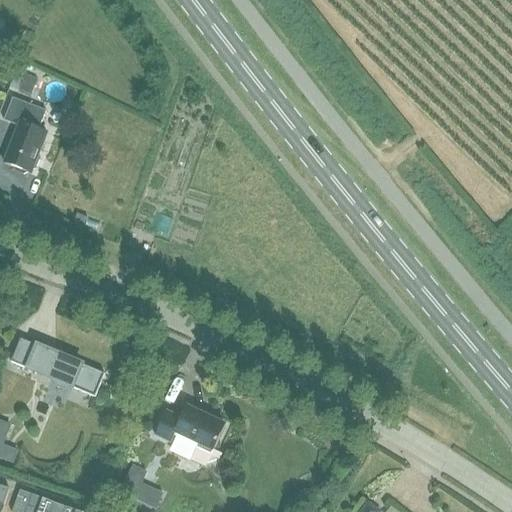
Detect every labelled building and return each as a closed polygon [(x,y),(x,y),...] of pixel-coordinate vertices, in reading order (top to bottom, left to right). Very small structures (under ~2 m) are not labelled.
[(26,77),(20,92),(32,97),(38,82),(26,77)] [(17,173),(24,176),(28,174),(31,175),(33,172),(36,170),(41,159),(39,155),(48,134),(40,131),(47,112),(13,99),(5,122),(20,128),(5,165),(15,169),(17,173)] [(78,217),(75,225),(86,229),(89,221),(78,217)] [(13,364),(29,370),(97,399),(106,375),(22,340),(13,364)] [(174,399),(181,375),(170,371),(162,396),(174,399)] [(60,401),(64,388),(48,384),(44,397),(60,401)] [(166,413),(155,437),(171,445),(176,434),(197,444),(191,456),(210,464),(220,461),(223,456),(215,452),(226,428),(200,416),(202,412),(189,405),(187,410),(182,420),(166,413)] [(2,446),(0,451),(0,459),(12,465),(17,453),(2,446)] [(132,467),(120,494),(134,501),(147,474),(132,467)] [(0,511),(71,511),(23,495),(17,511),(3,511),(5,508),(4,507),(10,490),(0,486),(0,511)]
